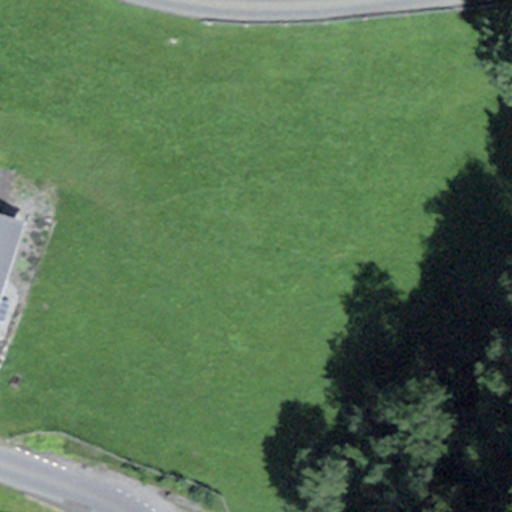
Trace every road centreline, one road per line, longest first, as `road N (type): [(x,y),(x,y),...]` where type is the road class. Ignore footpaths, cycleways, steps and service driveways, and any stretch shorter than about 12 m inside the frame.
road 1 (unclassified): [(406,0),(259,11),(162,0)]
road 2 (unclassified): [(0,465),(116,511)]
